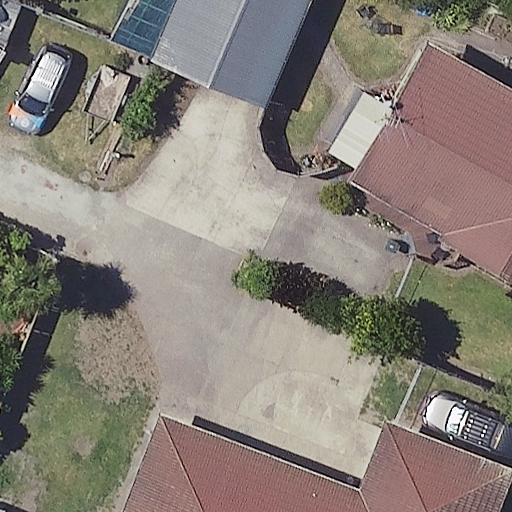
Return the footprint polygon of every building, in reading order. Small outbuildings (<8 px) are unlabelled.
[(0,0),(0,48),(18,3),(10,0),(0,0)] [(173,0),(154,52),(262,92),(296,0),(173,0)] [(511,83),(424,34),(347,173),(511,264),(511,83)] [(349,155),(375,86),(302,59),(276,128),(349,155)] [(483,511),(505,453),(385,409),(358,482),(150,405),(110,511),(483,511)] [(0,511),(3,511),(10,499),(0,494),(0,511)]
